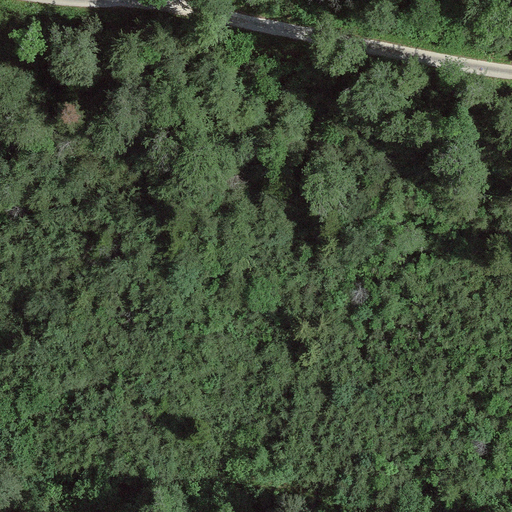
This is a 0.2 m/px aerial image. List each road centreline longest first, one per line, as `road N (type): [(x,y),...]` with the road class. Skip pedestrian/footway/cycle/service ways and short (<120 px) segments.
road 1 (track): [(105,0),(511,73)]
road 2 (track): [(0,475),(374,511)]
road 3 (track): [(201,0),(172,6),(166,20),(0,77)]
